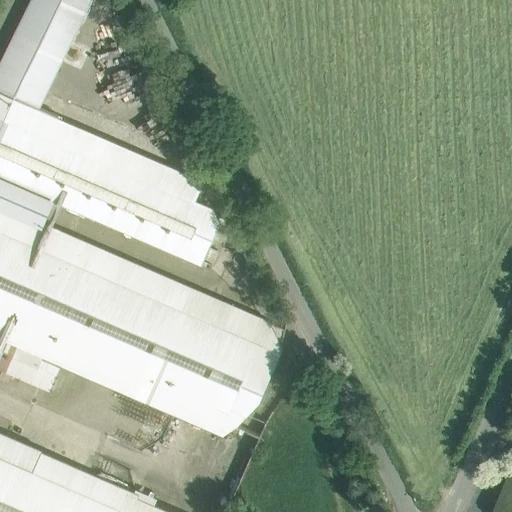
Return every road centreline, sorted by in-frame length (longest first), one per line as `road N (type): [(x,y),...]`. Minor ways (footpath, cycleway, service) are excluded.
road 1 (unclassified): [(149,0),(408,511)]
road 2 (residential): [(452,511),(511,379)]
